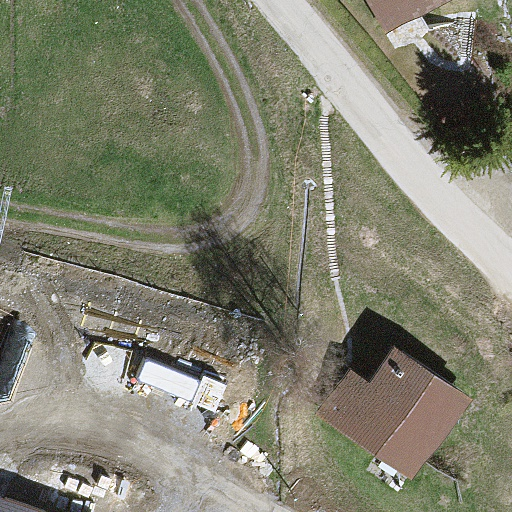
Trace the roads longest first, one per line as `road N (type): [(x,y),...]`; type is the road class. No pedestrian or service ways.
road 1 (residential): [(511,282),(270,0)]
road 2 (unknown): [(265,0),(244,199),(230,198)]
